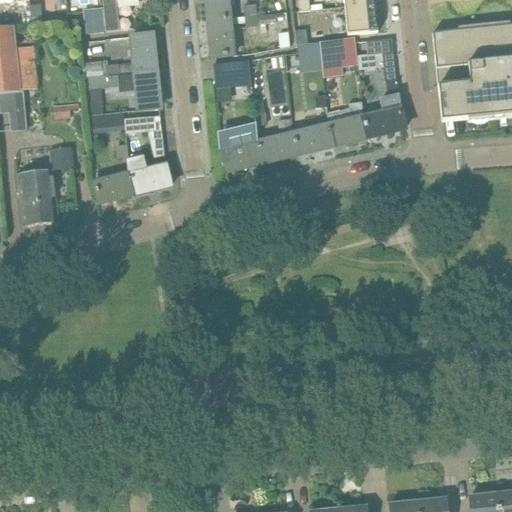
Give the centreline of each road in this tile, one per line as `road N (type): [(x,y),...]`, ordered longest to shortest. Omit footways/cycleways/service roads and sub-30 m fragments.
road 1 (tertiary): [(0,412),(511,361)]
road 2 (residential): [(0,496),(511,445)]
road 3 (residential): [(198,215),(426,163)]
road 4 (residential): [(198,215),(176,0)]
road 5 (residential): [(0,271),(198,215)]
road 6 (residential): [(406,0),(426,163)]
